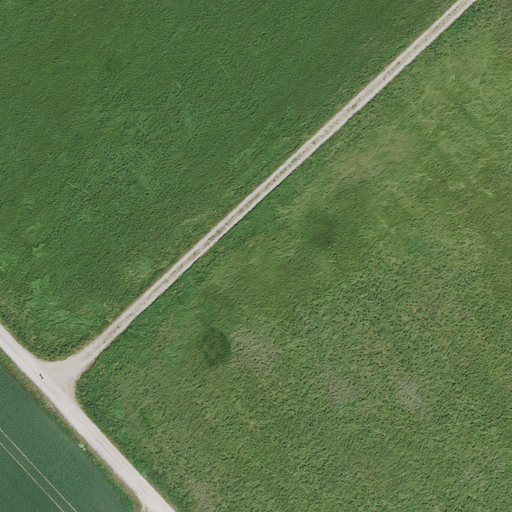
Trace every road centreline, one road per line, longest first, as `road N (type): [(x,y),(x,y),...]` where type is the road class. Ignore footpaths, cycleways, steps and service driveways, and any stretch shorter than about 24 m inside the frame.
road 1 (track): [(56,394),(476,0)]
road 2 (track): [(0,333),(164,511)]
